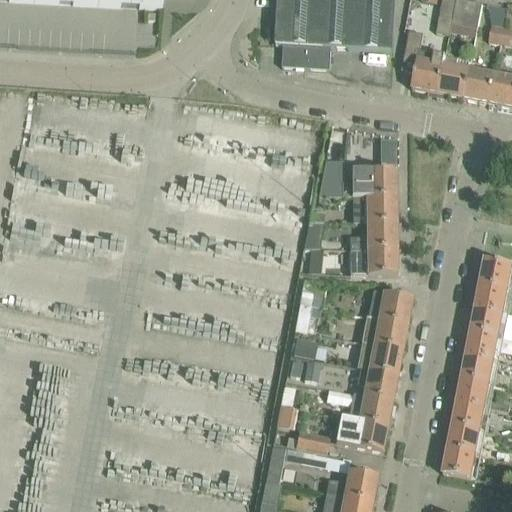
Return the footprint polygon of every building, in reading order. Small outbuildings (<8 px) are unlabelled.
[(0,0),(0,2),(162,12),(163,0),(174,0),(199,2),(199,0),(0,0)] [(398,0),(278,0),(276,48),(283,48),(332,51),(393,55),(398,0)] [(453,27),(457,2),(457,0),(439,0),(439,1),(444,2),(437,37),(451,39),(453,27)] [(482,7),(457,2),(453,27),(478,32),(482,7)] [(490,47),(502,49),(505,32),(509,12),(488,9),(491,26),(491,30),(493,30),(490,47)] [(511,33),(505,32),(502,49),(511,50),(511,33)] [(438,98),(444,69),(446,60),(421,55),(424,38),(410,35),(406,55),(402,75),(415,77),(412,93),(438,98)] [(330,74),(332,51),(283,48),(282,71),(330,74)] [(471,65),(458,63),(446,60),(444,69),(438,98),(464,103),(469,74),(471,65)] [(489,107),(495,79),(469,74),(464,103),(489,107)] [(511,111),(511,81),(495,79),(489,107),(511,111)] [(396,201),(395,174),(365,174),(365,188),(342,188),(342,165),(324,165),(317,201),(353,201),(359,201),(396,201)] [(396,227),(396,201),(359,201),(353,201),(353,227),(367,227),(396,227)] [(324,226),(324,216),(311,215),(309,226),(324,226)] [(320,253),(324,226),(309,226),(304,252),(320,253)] [(397,253),(396,227),(367,227),(367,241),(349,242),(350,254),(360,253),(397,253)] [(397,279),(397,253),(360,253),(361,269),(367,269),(367,280),(397,279)] [(321,278),(322,265),(309,265),(308,277),(321,278)] [(511,295),(511,270),(485,265),(480,289),(511,295)] [(299,308),(300,308),(312,310),(322,312),(327,287),(304,283),(299,308)] [(508,318),(511,296),(511,295),(480,289),(476,312),(508,318)] [(408,328),(413,302),(373,295),(368,320),(408,328)] [(307,338),(312,310),(300,308),(295,335),(307,338)] [(503,342),(508,318),(476,312),(471,336),(503,342)] [(403,353),(408,328),(368,320),(366,320),(361,344),(374,347),(403,353)] [(498,366),(503,342),(471,336),(467,360),(498,366)] [(293,359),(315,363),(318,346),(297,342),(293,359)] [(398,379),(403,353),(374,347),(369,373),(398,379)] [(496,376),(498,366),(467,360),(462,383),(494,389),(496,376)] [(293,365),(290,379),(300,380),(302,366),(293,365)] [(318,386),(321,368),(307,365),(304,383),(318,386)] [(398,379),(369,373),(361,372),(357,389),(365,391),(364,399),(393,404),(398,379)] [(491,406),(494,389),(462,383),(457,406),(489,413),(509,416),(510,410),(491,406)] [(285,389),(281,409),(292,412),(296,391),(285,389)] [(388,430),(393,404),(364,399),(353,397),(349,423),(388,430)] [(485,436),(489,413),(457,406),(453,429),(485,436)] [(383,456),(388,430),(349,423),(348,423),(341,421),(336,447),(383,456)] [(480,460),(485,436),(453,429),(448,453),(480,460)] [(296,453),(327,459),(331,442),(299,435),(296,453)] [(280,487),(284,465),(301,468),(303,456),(273,450),(266,484),(280,487)] [(480,460),(448,453),(443,478),(475,484),(480,460)] [(378,480),(358,476),(349,474),(349,477),(348,477),(346,487),(329,484),(326,496),(373,505),(378,480)] [(276,511),(281,488),(280,488),(280,487),(266,484),(261,511),(266,511),(276,511)] [(371,511),(373,505),(326,496),(323,511),(371,511)]
